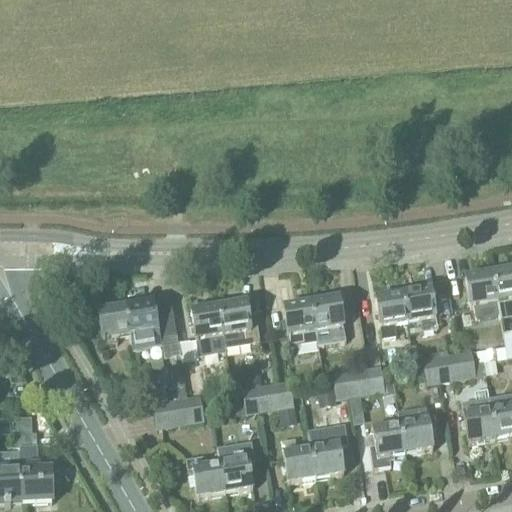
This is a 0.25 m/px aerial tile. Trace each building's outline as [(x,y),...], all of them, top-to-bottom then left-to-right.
[(511,274),(493,278),(498,308),(500,319),(501,324),(511,322),(511,274)] [(493,278),(465,283),(470,313),(473,312),(474,317),(475,323),(500,319),(498,308),(493,278)] [(430,294),(402,298),(407,329),(421,327),(423,337),(437,335),(435,324),(436,324),(430,294)] [(394,331),(407,329),(402,298),(375,303),(380,334),(381,334),(383,345),(396,343),(394,331)] [(339,303),(311,308),(316,338),(318,347),(318,351),(345,346),(343,333),(344,333),(339,303)] [(246,306),(219,311),(224,341),(226,354),(259,348),(254,318),(248,319),(246,306)] [(153,307),(126,311),(131,341),(130,341),(132,358),(161,353),(158,337),(153,307)] [(311,308),(283,312),(288,342),(290,351),(304,349),(318,347),(316,338),(311,308)] [(117,344),(130,341),(131,341),(126,311),(98,316),(103,351),(117,349),(117,344)] [(219,311),(191,316),(196,346),(198,354),(199,362),(227,357),(226,354),(224,341),(219,311)] [(471,357),(459,359),(464,384),(475,382),(471,357)] [(459,359),(447,361),(452,386),(464,384),(459,359)] [(447,361),(435,363),(440,388),(452,386),(447,361)] [(440,388),(435,363),(422,365),(426,390),(440,388)] [(368,374),(372,399),(384,397),(379,372),(368,374)] [(356,376),(361,401),(372,399),(368,374),(356,376)] [(344,378),(349,404),(361,401),(356,376),(344,378)] [(336,406),(349,404),(344,378),(331,381),(333,393),(336,406)] [(331,381),(322,382),(324,394),(333,393),(331,381)] [(278,389),(282,415),(293,413),(289,387),(278,389)] [(278,389),(265,391),(270,417),(282,415),(278,389)] [(265,391),(254,393),(258,419),(270,417),(265,391)] [(258,419),(254,393),(241,395),(245,421),(258,419)] [(511,400),(488,404),(490,415),(496,445),(511,442),(511,400)] [(189,404),(193,429),(204,427),(200,402),(189,404)] [(177,406),(179,418),(181,431),(193,429),(189,404),(177,406)] [(468,450),(496,445),(490,415),(488,404),(461,409),(468,450)] [(179,418),(177,406),(152,410),(154,423),(179,418)] [(397,418),(399,430),(404,460),(432,456),(430,439),(436,438),(434,428),(428,429),(425,414),(397,418)] [(179,418),(154,423),(156,435),(181,431),(179,418)] [(12,453),(19,453),(20,456),(20,475),(22,510),(52,509),(51,477),(39,477),(38,472),(29,473),(28,453),(37,452),(36,439),(32,440),(31,424),(17,424),(18,440),(12,440),(12,453)] [(389,463),(404,460),(399,430),(388,432),(387,427),(371,430),(373,440),(367,441),(373,475),(391,472),(389,463)] [(325,453),(311,455),(316,485),(343,480),(338,451),(335,451),(333,441),(323,442),(325,453)] [(288,489),(316,485),(311,455),(297,457),(296,453),(295,444),(281,447),(283,460),(288,489)] [(250,449),(217,454),(219,470),(221,470),(226,499),(252,495),(248,469),(253,468),(250,449)] [(20,456),(0,456),(0,511),(22,510),(20,475),(20,456)] [(205,463),(186,466),(187,476),(193,475),(197,504),(226,499),(221,470),(219,470),(206,472),(205,463)]
